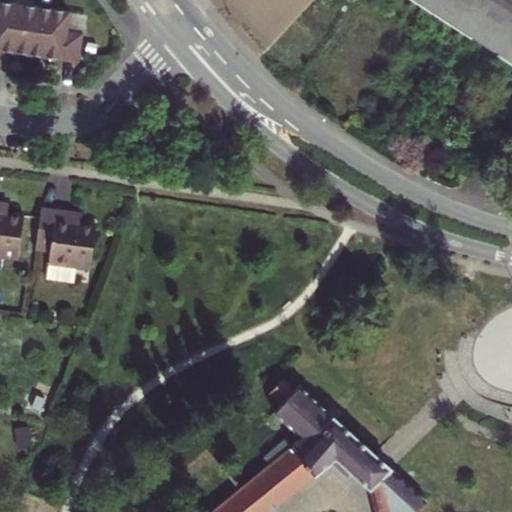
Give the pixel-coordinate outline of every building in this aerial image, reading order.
[(511,0),(401,0),(511,73),(511,0)] [(0,5),(0,54),(81,66),(85,38),(70,35),(73,16),(0,5)] [(75,218),(44,213),(37,260),(52,262),(51,268),(78,272),(92,274),(99,230),(83,228),(84,224),(74,222),(75,218)] [(0,259),(19,263),(26,220),(0,215),(0,259)] [(51,268),(49,284),(76,288),(78,272),(51,268)] [(287,426),(256,452),(262,459),(228,487),(200,511),(412,511),(412,509),(420,500),(392,473),(382,465),(371,454),(330,417),(294,384),(290,389),(278,377),(267,388),(278,399),(270,408),(287,426)]
